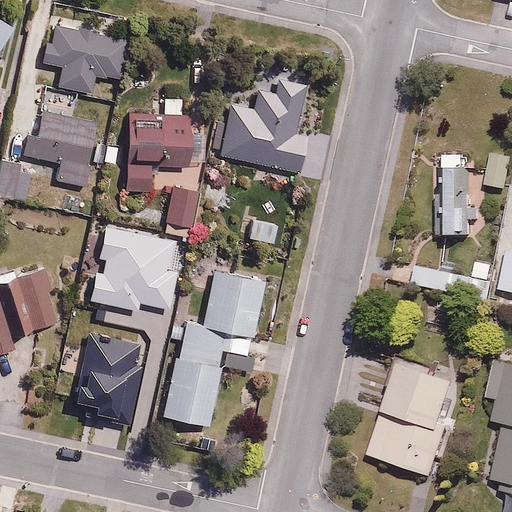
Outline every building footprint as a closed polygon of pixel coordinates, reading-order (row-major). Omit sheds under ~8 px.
[(0,45),(13,26),(0,17),(0,45)] [(59,60),(55,81),(93,87),(96,67),(122,71),(128,35),(49,21),(43,58),(59,60)] [(125,124),(126,154),(165,153),(165,170),(197,169),(195,111),(183,111),(183,107),(180,107),(180,95),(167,96),(168,111),(162,111),(162,123),(125,124)] [(93,114),(45,110),(43,129),(28,127),(25,155),(59,159),(57,179),(87,181),(93,114)] [(511,154),(492,149),(484,181),(503,186),(511,154)] [(466,152),(434,152),(435,232),(467,232),(466,152)] [(20,157),(2,155),(0,172),(0,191),(27,195),(31,168),(19,167),(20,157)] [(155,160),(123,160),(123,186),(156,185),(155,160)] [(198,187),(174,181),(166,216),(190,221),(198,187)] [(511,244),(507,244),(497,287),(511,289),(511,244)] [(486,298),(495,262),(475,257),(471,274),(413,260),(408,279),(486,298)] [(0,349),(15,346),(11,333),(61,319),(45,264),(0,276),(0,349)] [(176,313),(156,410),(208,421),(225,344),(250,350),(265,276),(215,265),(204,319),(176,313)] [(507,356),(495,353),(485,394),(496,397),(492,417),(506,420),(492,476),(500,478),(498,486),(511,489),(511,346),(509,346),(507,356)] [(114,360),(99,352),(86,376),(102,384),(114,360)] [(440,419),(455,374),(400,356),(370,451),(432,472),(449,421),(440,419)]
